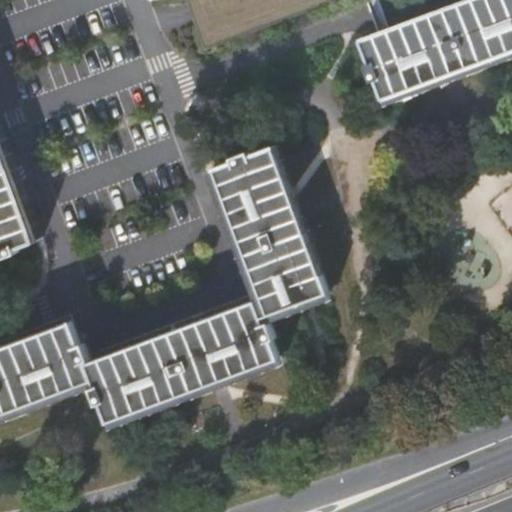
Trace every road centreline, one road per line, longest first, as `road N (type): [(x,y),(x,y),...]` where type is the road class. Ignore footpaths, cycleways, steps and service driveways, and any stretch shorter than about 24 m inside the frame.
road 1 (unclassified): [(91,299),(132,324),(195,302),(209,284),(214,241),(132,0)]
road 2 (unclassified): [(0,58),(91,299)]
road 3 (primary): [(486,465),(402,468),(267,511)]
